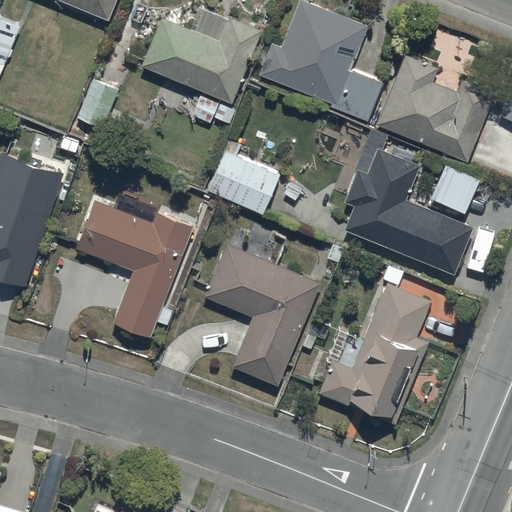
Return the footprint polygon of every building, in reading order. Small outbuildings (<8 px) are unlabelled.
[(64,0),(106,16),(112,0),(64,0)] [(347,68),(365,22),(308,0),(297,0),(280,44),(270,40),(257,72),(328,99),(327,103),(364,117),(379,80),(347,68)] [(141,63),(227,98),(256,27),(202,5),(192,28),(160,15),(141,63)] [(0,65),(1,66),(18,27),(0,18),(0,65)] [(436,62),(402,50),(376,122),(467,155),(491,89),(460,77),(456,87),(430,78),(436,62)] [(118,85),(91,74),(74,114),(101,125),(118,85)] [(511,77),(510,76),(496,112),(511,118),(511,77)] [(234,106),(199,92),(192,112),(210,119),(212,115),(227,121),(234,106)] [(343,228),(451,271),(471,222),(404,196),(418,161),(376,145),(366,169),(356,165),(354,169),(346,166),(338,185),(345,188),(341,199),(352,204),(343,228)] [(261,212),(278,172),(225,149),(208,190),(261,212)] [(0,277),(26,285),(61,171),(0,152),(0,277)] [(476,176),(444,162),(430,194),(462,208),(476,176)] [(150,221),(92,199),(74,246),(131,268),(111,318),(149,332),(190,224),(154,211),(150,221)] [(318,280),(224,240),(203,292),(251,313),(230,361),(276,380),(318,280)] [(431,302),(386,283),(352,365),(332,357),(317,391),(393,423),(427,340),(417,336),(431,302)] [(0,511),(31,511),(32,511),(0,502),(0,511)]
